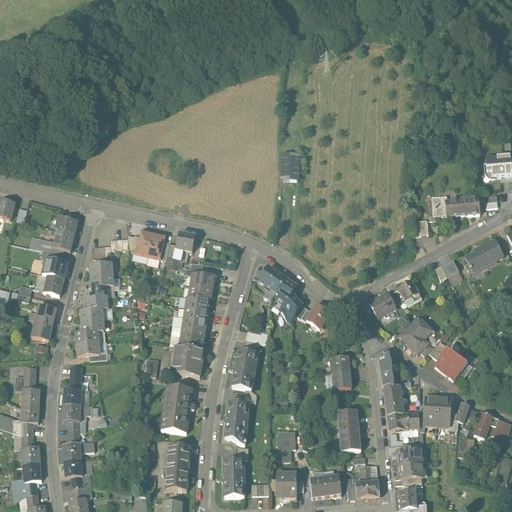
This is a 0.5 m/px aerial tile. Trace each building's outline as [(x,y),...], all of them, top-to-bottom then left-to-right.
[(486,160),(486,164),(487,166),(488,167),(489,168),(491,168),(492,168),(494,168),(511,167),(511,166),(511,165),(511,145),(485,147),(485,155),(484,155),(485,160),(486,160)] [(487,166),(486,164),(486,160),(485,160),(484,155),(483,155),(484,163),(484,165),(485,166),(486,168),(487,169),(488,170),(490,171),(492,171),(494,171),(494,168),(492,168),(491,168),(489,168),(488,167),(487,166)] [(282,158),(281,184),(298,184),(298,159),(282,158)] [(484,186),(486,199),(498,197),(497,185),(484,186)] [(433,194),(434,211),(478,206),(477,190),(433,194)] [(0,199),(0,216),(9,219),(13,202),(0,199)] [(427,213),(419,214),(419,224),(427,224),(427,213)] [(58,231),(74,234),(77,221),(58,217),(55,230),(58,231)] [(58,231),(54,248),(70,252),(74,234),(58,231)] [(148,257),(153,234),(141,231),(140,239),(136,254),(148,257)] [(474,245),(465,249),(472,263),(481,258),(480,255),(485,253),(486,255),(503,247),(494,231),(473,242),(474,245)] [(165,237),(153,234),(148,257),(160,260),(164,243),(165,237)] [(196,238),(179,234),(176,246),(173,258),(173,261),(181,263),(183,253),(192,255),(196,238)] [(140,239),(127,236),(128,239),(129,251),(130,253),(136,254),(140,239)] [(164,243),(160,260),(166,261),(167,257),(170,245),(164,243)] [(170,245),(167,257),(173,258),(176,246),(170,244),(170,245)] [(458,264),(452,253),(441,259),(446,270),(458,264)] [(440,273),(446,270),(441,259),(434,262),(440,273)] [(52,261),(48,277),(62,281),(66,265),(52,261)] [(112,276),(111,264),(111,263),(96,264),(90,264),(90,277),(112,276)] [(191,264),(190,270),(203,272),(204,266),(191,264)] [(183,276),(192,278),(193,277),(202,278),(203,272),(190,270),(184,269),(183,276)] [(268,271),(260,284),(277,295),(285,283),(268,271)] [(398,283),(405,296),(411,292),(413,297),(422,293),(412,275),(398,283)] [(112,276),(90,277),(91,289),(106,287),(112,287),(112,276)] [(62,281),(48,277),(44,292),(59,296),(62,281)] [(192,278),(191,288),(212,292),(214,280),(202,278),(193,277),(192,278)] [(285,283),(277,295),(276,296),(280,298),(274,307),(281,312),(296,289),(286,282),(285,283)] [(106,287),(91,289),(84,289),(85,300),(107,299),(106,287)] [(191,288),(189,300),(210,303),(212,292),(191,288)] [(369,298),(378,314),(395,305),(387,288),(369,298)] [(30,297),(18,294),(16,300),(28,303),(30,297)] [(107,299),(85,300),(86,312),(102,311),(107,310),(107,299)] [(186,299),(185,309),(208,313),(210,303),(189,300),(186,299)] [(305,319),(306,317),(312,309),(302,303),(295,313),(299,316),(300,315),(305,319)] [(312,309),(306,317),(320,326),(329,312),(316,303),(312,309)] [(42,307),(39,323),(52,326),(56,310),(42,307)] [(185,309),(183,319),(207,323),(208,313),(185,309)] [(102,311),(86,312),(80,312),(81,324),(103,322),(102,311)] [(418,312),(416,315),(398,332),(417,351),(420,348),(429,339),(424,334),(433,326),(422,316),(418,312)] [(183,319),(182,329),(205,333),(207,323),(183,319)] [(49,341),(52,326),(39,323),(35,322),(32,337),(49,341)] [(103,322),(81,324),(82,335),(97,334),(104,333),(103,322)] [(182,329),(180,339),(204,343),(205,333),(182,329)] [(97,334),(82,335),(75,335),(76,346),(97,345),(97,334)] [(248,335),(246,343),(259,346),(262,339),(248,335)] [(433,343),(428,348),(439,356),(449,343),(440,336),(433,343)] [(180,339),(178,349),(202,353),(204,343),(180,339)] [(424,352),(428,348),(433,343),(429,339),(420,348),(424,352)] [(435,361),(444,368),(458,350),(449,343),(439,356),(435,361)] [(257,347),(245,344),(244,350),(255,352),(257,347)] [(48,349),(35,345),(33,351),(47,355),(48,349)] [(98,355),(97,345),(76,346),(77,357),(88,356),(98,356),(98,355)] [(199,381),(204,353),(202,353),(178,349),(173,377),(199,381)] [(389,350),(378,352),(383,383),(394,383),(393,378),(389,350)] [(468,357),(458,350),(444,368),(454,376),(458,370),(468,357)] [(98,356),(88,356),(89,364),(107,363),(107,354),(98,355),(98,356)] [(333,356),(335,371),(349,370),(348,354),(333,356)] [(235,375),(232,390),(251,393),(257,358),(239,355),(236,369),(234,368),(233,375),(235,375)] [(472,361),(468,357),(458,370),(462,374),(472,361)] [(158,362),(147,361),(145,377),(156,378),(158,362)] [(24,370),(23,391),(34,392),(35,371),(24,370)] [(71,370),(70,392),(80,392),(82,370),(76,370),(71,370)] [(335,371),(336,387),(351,386),(349,370),(335,371)] [(192,392),(167,389),(161,432),(186,435),(189,412),(193,412),(194,407),(190,406),(192,392)] [(22,391),(22,408),(38,408),(39,392),(34,392),(23,391),(22,391)] [(402,410),(400,391),(384,393),(387,412),(399,411),(402,410)] [(425,391),(424,407),(423,419),(424,419),(436,420),(438,393),(425,391)] [(64,392),(64,408),(80,408),(81,393),(80,392),(70,392),(64,392)] [(256,395),(245,393),(244,399),(255,401),(256,395)] [(438,393),(436,420),(448,421),(449,421),(450,409),(451,393),(438,393)] [(466,408),(469,400),(461,397),(457,410),(455,416),(458,417),(462,418),(466,408)] [(227,426),(225,442),(244,444),(248,407),(229,405),(228,420),(226,419),(225,426),(227,426)] [(482,406),(473,428),(484,432),(490,415),(491,412),(492,409),(482,406)] [(14,422),(14,420),(0,415),(0,430),(20,438),(22,438),(22,424),(33,424),(38,424),(38,408),(22,408),(22,422),(14,422)] [(86,418),(91,418),(92,409),(80,408),(64,408),(63,424),(68,424),(79,425),(80,425),(80,422),(86,422),(86,418)] [(336,410),(340,450),(361,447),(356,408),(336,410)] [(402,410),(399,411),(400,426),(417,425),(416,409),(402,410)] [(457,426),(458,417),(455,416),(457,410),(450,409),(449,421),(448,421),(447,425),(457,426)] [(399,411),(387,412),(389,427),(400,426),(399,411)] [(22,438),(21,451),(32,450),(33,424),(22,424),(22,438)] [(79,446),(79,425),(68,424),(69,447),(79,446)] [(277,436),(278,461),(290,460),(290,435),(277,436)] [(69,447),(63,448),(64,464),(81,462),(81,456),(94,455),(94,445),(79,446),(69,447)] [(248,446),(237,446),(236,457),(248,458),(248,446)] [(397,447),(398,461),(422,459),(421,446),(418,446),(401,447),(397,447)] [(190,450),(169,449),(166,492),(187,493),(190,450)] [(21,451),(23,467),(39,466),(38,450),(32,450),(21,451)] [(497,450),(490,475),(505,480),(509,465),(504,464),(507,453),(497,450)] [(398,461),(399,476),(403,475),(420,474),(423,474),(422,459),(398,461)] [(224,482),(224,496),(244,496),(244,460),(224,460),(224,475),(222,475),(222,482),(224,482)] [(82,479),(81,462),(64,464),(66,480),(71,480),(82,479)] [(360,464),(360,469),(361,475),(370,474),(369,463),(360,464)] [(39,466),(23,467),(24,483),(25,483),(36,482),(41,482),(39,466)] [(276,487),(277,498),(283,498),(283,495),(297,495),(297,490),(296,479),(296,470),(276,471),(276,477),(276,487)] [(324,475),(327,495),(341,493),(338,473),(324,475)] [(355,480),(356,497),(379,495),(377,478),(371,479),(370,474),(361,475),(361,479),(355,480)] [(310,477),(312,496),(327,495),(324,475),(310,477)] [(82,479),(71,480),(74,503),(84,501),(82,479)] [(25,483),(28,510),(39,508),(36,482),(25,483)] [(250,495),(269,494),(269,482),(250,482),(250,495)] [(399,487),(401,506),(418,505),(416,485),(404,486),(399,487)] [(87,511),(85,501),(84,501),(74,503),(69,504),(70,511),(87,511)]
